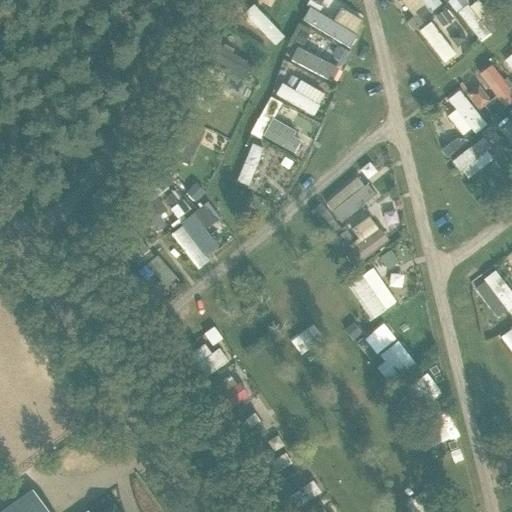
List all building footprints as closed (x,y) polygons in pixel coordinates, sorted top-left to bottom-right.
[(310,0),(309,3),(319,9),(323,0),(310,0)] [(400,0),(419,21),(441,2),(439,0),(400,0)] [(474,0),(458,11),(479,42),(498,29),(477,0),(474,0)] [(444,64),(456,55),(431,21),(418,31),(444,64)] [(459,32),(449,39),(457,48),(466,41),(459,32)] [(309,35),(302,47),(336,65),(342,53),(309,35)] [(207,38),(200,52),(212,58),(219,44),(207,38)] [(295,47),(289,60),(329,78),(335,64),(295,47)] [(477,76),(482,83),(467,93),(479,111),(494,101),(501,110),(511,103),(488,69),(477,76)] [(300,80),(295,90),(281,83),(274,95),(315,116),(326,94),(300,80)] [(460,89),(447,99),(455,110),(447,116),(465,139),(486,123),(460,89)] [(307,135),(291,126),(298,113),(270,97),(251,131),(295,156),(307,135)] [(511,111),(497,122),(511,143),(511,111)] [(452,161),(467,180),(496,157),(481,138),(452,161)] [(358,176),(324,204),(341,224),(375,196),(358,176)] [(167,226),(188,211),(170,187),(149,202),(167,226)] [(134,211),(121,221),(129,231),(142,221),(134,211)] [(369,215),(337,239),(356,266),(389,242),(369,215)] [(172,234),(198,270),(209,261),(183,226),(172,234)] [(145,267),(136,274),(143,283),(152,276),(145,267)] [(511,292),(503,280),(491,289),(499,300),(493,305),(507,323),(511,319),(511,292)] [(496,326),(486,328),(488,335),(498,333),(496,326)] [(511,353),(511,328),(501,336),(511,353)] [(255,414),(264,406),(243,381),(218,401),(244,433),(260,420),(255,414)] [(45,511),(31,492),(2,511),(45,511)]
